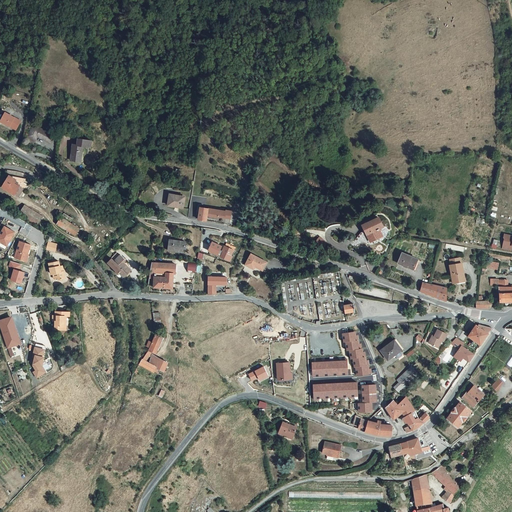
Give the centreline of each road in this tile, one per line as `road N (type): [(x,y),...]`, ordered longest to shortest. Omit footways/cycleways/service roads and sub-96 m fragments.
road 1 (unclassified): [(0,142),(138,216),(223,226),(456,309)]
road 2 (residential): [(359,321),(309,327),(248,297),(116,294),(0,303)]
road 3 (tertiary): [(400,438),(358,434),(265,396),(241,395),(195,430),(140,511)]
road 4 (unclassified): [(250,511),(301,482),(426,472),(511,402)]
road 5 (tertiary): [(505,318),(430,424),(400,438)]
road 6 (track): [(25,201),(68,236),(84,237),(76,208),(37,176)]
road 7 (residential): [(400,438),(382,405),(382,378),(359,321)]
